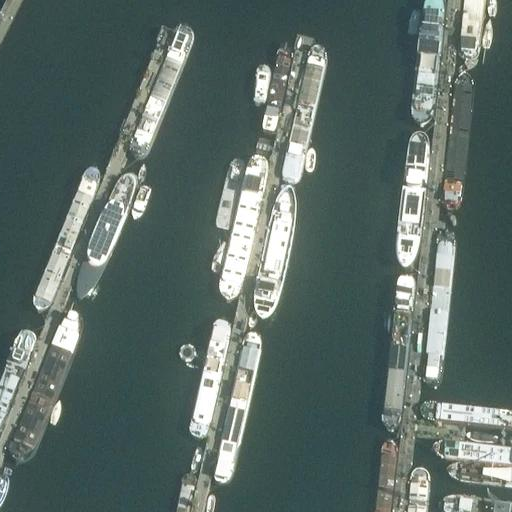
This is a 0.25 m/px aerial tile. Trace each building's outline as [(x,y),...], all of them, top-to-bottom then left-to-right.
[(431,0),(423,69),(423,71),(424,72),(424,74),(425,75),(426,76),(427,77),(429,77),(430,78),(432,78),(433,78),(435,77),(436,77),(437,76),(438,75),(439,74),(439,72),(440,71),(447,0),(431,0)] [(466,0),(459,72),(459,73),(459,75),(460,76),(461,77),(462,79),(463,79),(464,80),(466,80),(467,81),(469,80),(470,80),(471,79),(473,78),(474,77),(474,76),(475,75),(475,73),(483,0),(466,0)] [(420,98),(409,197),(409,198),(410,199),(410,201),(411,202),(412,203),(413,204),(415,205),(416,205),(418,205),(419,205),(421,205),(422,204),(423,203),(424,202),(425,201),(426,199),(426,198),(436,99),(436,97),(435,96),(434,95),(433,94),(432,93),(431,92),(429,92),(428,92),(426,92),(425,93),(423,93),(422,94),(421,96),(421,97),(420,98)] [(455,107),(444,205),(444,206),(444,208),(445,209),(446,211),(447,212),(448,212),(449,213),(451,213),(452,214),(454,213),(455,213),(457,212),(458,212),(459,210),(460,209),(460,208),(460,206),(472,107),(471,106),(471,104),(470,103),(469,102),(467,101),(466,101),(464,100),(463,100),(461,101),(460,101),(458,102),(457,103),(456,104),(455,105),(455,107)] [(82,226),(83,225),(126,120),(122,102),(106,113),(68,217),(68,219),(68,220),(68,222),(68,223),(69,225),(70,226),(72,227),(73,227),(75,228),(76,228),(78,228),(79,228),(81,227),(82,226)] [(121,233),(122,232),(164,127),(160,110),(145,120),(107,225),(106,226),(106,228),(107,229),(107,231),(108,232),(109,233),(110,234),(112,235),(113,235),(115,235),(116,235),(118,235),(119,234),(121,233)] [(259,124),(238,235),(238,237),(238,239),(238,240),(239,242),(240,243),(241,244),(242,245),(243,246),(245,246),(246,246),(248,246),(250,245),(251,245),(252,244),(253,243),(254,241),(255,240),(255,238),(255,237),(280,128),(280,126),(279,124),(279,123),(278,121),(277,120),(276,118),(274,117),(273,117),(271,116),(269,116),(267,116),(266,117),(264,117),(263,118),(261,120),(260,121),(260,123),(259,124)] [(295,135),(274,246),(274,248),(274,249),(274,251),(275,252),(276,254),(277,255),(278,256),(280,256),(281,257),(283,257),(284,257),(286,256),(287,256),(289,255),(290,254),(291,252),(291,251),(291,249),(291,248),(316,139),(316,137),(316,135),(315,133),(315,132),(313,130),(312,129),(311,128),(309,128),(307,127),(306,127),(304,127),(302,128),(301,128),(299,129),(298,131),(297,132),(296,134),(295,135)] [(400,229),(389,327),(389,329),(389,330),(390,331),(391,333),(392,334),(393,335),(394,335),(396,336),(397,336),(398,336),(400,335),(401,335),(402,334),(403,333),(404,331),(405,330),(405,329),(416,230),(416,228),(415,227),(414,225),(413,224),(412,223),(410,223),(409,223),(407,223),(406,223),(404,223),(403,224),(402,225),(401,226),(400,228),(400,229)] [(438,242),(424,376),(424,379),(425,381),(425,383),(426,385),(427,387),(428,388),(430,390),(431,392),(433,393),(435,392),(437,391),(438,389),(440,387),(441,386),(443,384),(443,382),(444,380),(445,378),(461,243),(460,241),(460,239),(459,237),(458,235),(456,234),(455,232),(453,231),(452,230),(450,229),(448,230),(446,231),(444,232),(443,233),(441,234),(440,236),(439,238),(438,240),(438,242)] [(54,245),(18,342),(18,344),(18,345),(18,347),(19,348),(20,350),(21,351),(22,352),(24,353),(25,353),(27,354),(29,353),(30,353),(32,352),(33,352),(35,350),(36,349),(72,252),(73,251),(73,249),(74,248),(74,246),(74,244),(74,242),(73,241),(72,239),(71,238),(70,237),(69,236),(67,235),(65,235),(64,235),(62,235),(60,236),(59,236),(57,237),(56,238),(55,240),(54,241),(54,243),(54,245)] [(90,254),(54,351),(54,353),(54,355),(54,356),(55,358),(56,359),(57,360),(58,361),(60,362),(61,363),(63,363),(65,363),(66,362),(68,362),(69,361),(71,360),(72,358),(108,261),(109,260),(109,258),(110,257),(110,255),(110,253),(110,252),(109,250),(108,249),(107,247),(106,246),(105,245),(103,245),(101,244),(100,244),(98,244),(96,245),(95,246),(93,247),(92,248),(91,249),(90,251),(90,252),(90,254)] [(226,275),(205,386),(205,387),(205,389),(205,391),(206,392),(207,393),(208,394),(209,395),(211,396),(212,396),(214,397),(215,396),(217,396),(218,395),(219,394),(221,393),(221,392),(222,390),(222,389),(222,387),(247,278),(247,276),(247,275),(246,273),(245,271),(244,270),(243,269),(242,268),(240,267),(238,267),(236,267),(235,267),(233,267),(231,268),(230,269),(229,270),(228,272),(227,273),(226,275)] [(261,283),(240,394),(239,396),(239,397),(240,399),(240,400),(241,402),(242,403),(244,404),(245,404),(247,405),(248,405),(250,405),(251,404),(253,403),(254,403),(255,401),(256,400),(257,399),(257,397),(257,395),(281,286),(282,285),(281,283),(281,281),(280,280),(279,278),(278,277),(276,276),(274,275),(273,275),(271,275),(269,275),(268,275),(266,276),(264,277),(263,278),(262,280),(261,281),(261,283)] [(386,370),(371,511),(392,511),(407,370),(407,368),(405,367),(404,365),(403,364),(401,364),(399,363),(398,363),(396,363),(394,363),(393,364),(391,364),(390,365),(388,367),(387,368),(386,370)] [(1,380),(0,383),(0,439),(19,388),(20,386),(21,385),(21,383),(22,382),(22,380),(21,378),(21,377),(20,375),(19,374),(18,373),(16,372),(15,371),(13,371),(11,371),(9,371),(8,371),(6,372),(5,373),(4,374),(3,376),(2,377),(1,379),(1,380)] [(37,389),(1,486),(1,488),(1,489),(2,491),(2,492),(3,494),(5,495),(6,496),(7,497),(9,497),(11,498),(12,497),(14,497),(16,496),(17,496),(18,495),(19,493),(55,396),(56,395),(57,393),(58,392),(58,390),(58,388),(57,386),(57,385),(56,383),(55,382),(54,381),(52,380),(51,379),(49,379),(47,379),(46,379),(44,380),(42,380),(41,381),(40,382),(39,384),(38,385),(37,387),(37,389)] [(434,423),(436,423),(511,432),(511,412),(440,404),(438,404),(436,403),(435,404),(433,404),(432,405),(430,406),(429,407),(428,408),(427,410),(427,411),(427,413),(427,415),(427,416),(428,418),(429,419),(430,421),(431,422),(432,422),(434,423)] [(193,418),(174,511),(192,511),(213,422),(213,420),(213,418),(213,416),(212,415),(211,413),(209,412),(208,411),(206,411),(205,410),(203,410),(201,410),(199,411),(198,411),(196,412),(195,414),(194,415),(193,417),(193,418)] [(229,434),(214,511),(232,511),(250,437),(250,435),(250,434),(249,432),(248,430),(247,429),(246,428),(244,427),(243,426),(241,426),(239,425),(238,426),(236,426),(234,427),(233,428),(232,429),(230,430),(230,432),(229,434)] [(446,461),(447,462),(511,468),(511,449),(449,443),(447,443),(446,444),(444,444),(443,445),(442,447),(441,448),(440,449),(440,451),(439,453),(440,454),(440,456),(441,457),(442,459),(443,460),(444,461),(446,461)] [(432,511),(434,498),(426,483),(414,495),(412,511),(432,511)]
